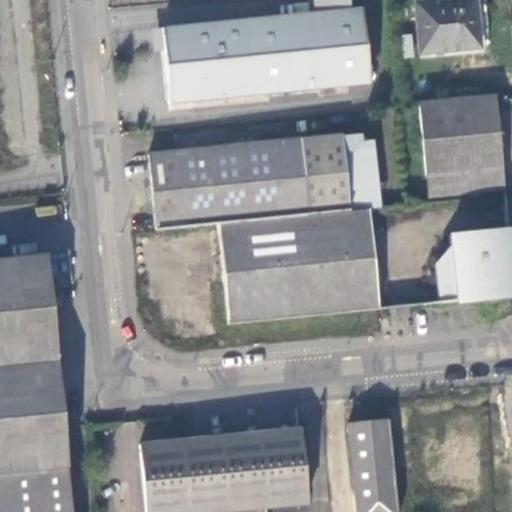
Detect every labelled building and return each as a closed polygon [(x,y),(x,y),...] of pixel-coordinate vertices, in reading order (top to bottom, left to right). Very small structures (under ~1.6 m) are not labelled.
[(455,0),(414,4),(419,53),(484,47),(481,25),(487,25),(484,0),(455,0)] [(163,50),(169,104),(369,83),(362,9),(161,29),(163,50)] [(495,96),(420,103),(428,179),(503,171),(495,96)] [(341,138),(149,156),(157,231),(217,225),(348,212),(341,138)] [(503,171),(428,179),(429,198),(504,191),(503,171)] [(377,310),(368,210),(348,212),(217,225),(227,324),(377,310)] [(509,231),(450,237),(451,247),(436,266),(439,303),(481,299),(486,298),(495,294),(503,288),(507,282),(511,272),(511,261),(509,231)] [(0,511),(70,511),(46,256),(0,259),(0,511)] [(414,419),(419,473),(423,511),(508,511),(499,411),(414,419)] [(358,511),(397,511),(394,476),(388,421),(350,425),(358,511)] [(229,511),(307,505),(300,430),(140,445),(146,511),(229,511)] [(423,511),(419,473),(394,476),(397,511),(423,511)]
